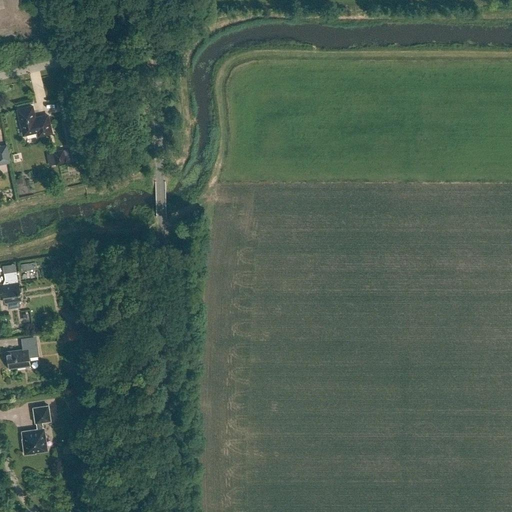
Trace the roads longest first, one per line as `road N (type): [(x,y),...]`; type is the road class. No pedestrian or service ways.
road 1 (unclassified): [(170,511),(156,54)]
road 2 (residential): [(0,76),(86,56),(156,54)]
